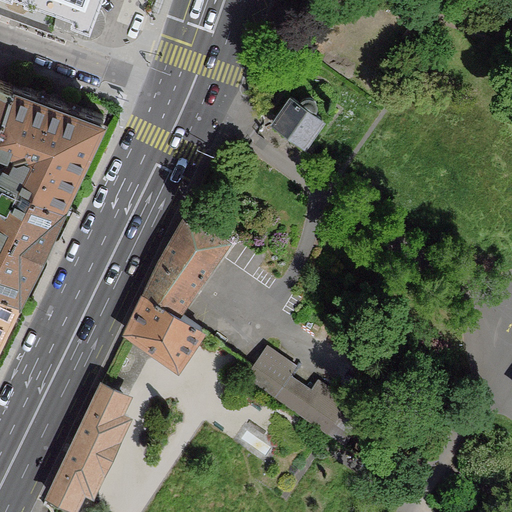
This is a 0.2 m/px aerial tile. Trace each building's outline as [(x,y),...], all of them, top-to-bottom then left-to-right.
[(60,0),(55,27),(85,38),(92,38),(98,36),(103,31),(105,25),(106,18),(103,12),(99,8),(94,5),(96,0),(60,0)] [(0,76),(0,114),(12,81),(0,76)] [(60,99),(12,81),(0,114),(0,140),(9,143),(11,139),(17,141),(26,137),(28,143),(15,148),(11,156),(7,153),(0,166),(0,169),(63,200),(100,125),(104,115),(60,99)] [(292,97),(274,121),(290,132),(307,144),(323,120),(314,113),(301,103),(292,97)] [(301,103),(314,113),(318,108),(317,103),(314,99),(309,97),(304,99),(301,103)] [(63,200),(0,169),(0,279),(21,290),(38,254),(46,236),(63,200)] [(76,207),(63,200),(46,236),(56,240),(61,238),(76,207)] [(147,290),(178,312),(205,274),(228,240),(189,212),(184,221),(161,262),(147,290)] [(48,259),(38,254),(21,290),(33,295),(49,264),(48,259)] [(0,332),(21,290),(0,279),(0,332)] [(147,290),(129,328),(149,343),(159,350),(179,364),(193,343),(202,329),(178,312),(147,290)] [(270,346),(264,355),(289,374),(296,364),(270,346)] [(288,377),(290,374),(289,374),(264,355),(263,355),(254,367),(249,374),(277,394),(288,377)] [(310,392),(288,377),(277,394),(310,418),(322,400),(310,392)] [(319,379),(310,392),(322,400),(310,418),(329,430),(343,410),(349,400),(319,379)] [(124,393),(102,383),(50,491),(73,502),(83,482),(90,485),(106,451),(121,419),(113,416),(124,393)] [(360,422),(343,410),(329,430),(347,442),(360,422)]
